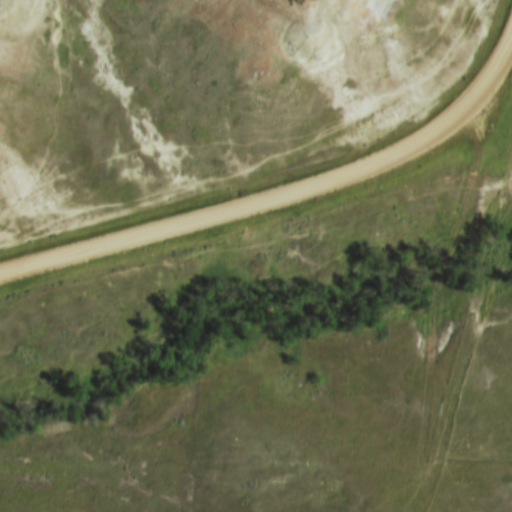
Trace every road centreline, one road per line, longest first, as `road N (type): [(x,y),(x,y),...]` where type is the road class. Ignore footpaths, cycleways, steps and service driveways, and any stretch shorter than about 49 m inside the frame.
road 1 (residential): [(0,276),(336,184),(397,159),(471,108),(511,45)]
road 2 (track): [(471,108),(476,157),(434,287),(406,511)]
